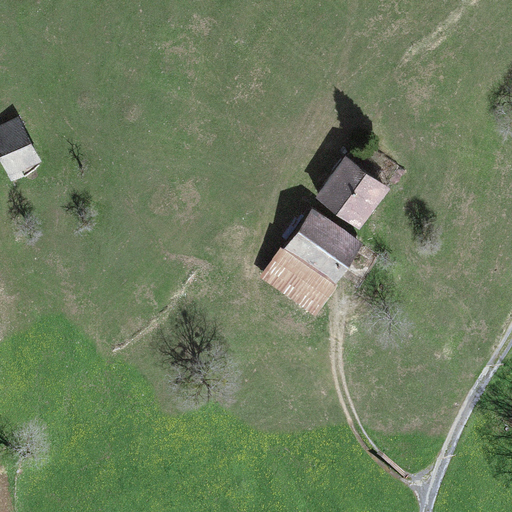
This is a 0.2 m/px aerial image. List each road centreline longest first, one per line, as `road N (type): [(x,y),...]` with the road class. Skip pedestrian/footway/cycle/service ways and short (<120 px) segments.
road 1 (track): [(426,502),(362,439),(346,403),(338,325),(348,301)]
road 2 (track): [(511,332),(459,424),(425,511)]
